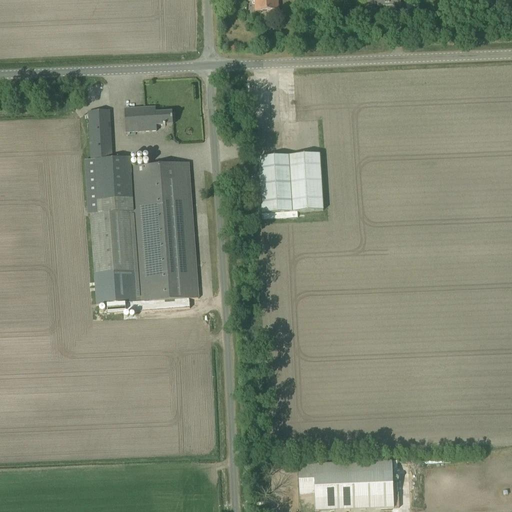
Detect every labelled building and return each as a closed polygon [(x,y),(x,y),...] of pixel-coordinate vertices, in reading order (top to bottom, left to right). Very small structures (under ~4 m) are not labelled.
[(254,0),(255,12),(278,11),(277,0),(254,0)] [(413,3),(406,4),(407,18),(419,17),(419,15),(419,3),(413,3)] [(143,132),(144,139),(157,139),(156,126),(173,125),(172,113),(155,114),(155,108),(124,110),(126,133),(143,132)] [(198,299),(188,164),(130,168),(130,159),(112,160),(109,111),(88,112),(91,160),(80,161),(82,193),(88,217),(93,277),(133,274),(135,304),(198,299)] [(258,158),(262,215),(323,211),(319,155),(258,158)] [(299,466),(300,497),(315,497),(315,511),(319,511),(393,509),(391,462),(299,466)]
